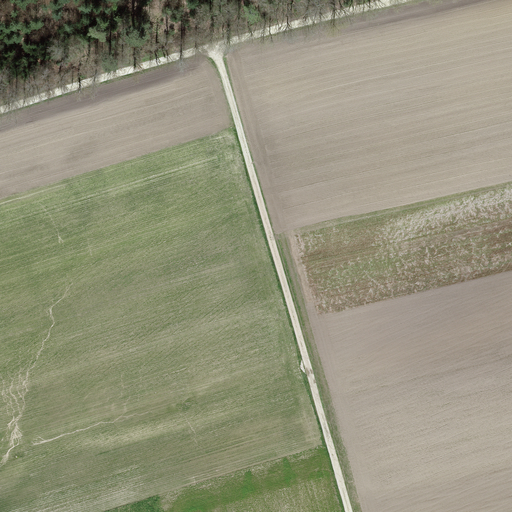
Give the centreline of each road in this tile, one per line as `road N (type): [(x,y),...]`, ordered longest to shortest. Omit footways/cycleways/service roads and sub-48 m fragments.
road 1 (track): [(213,47),(352,511)]
road 2 (track): [(0,113),(213,47),(406,0)]
